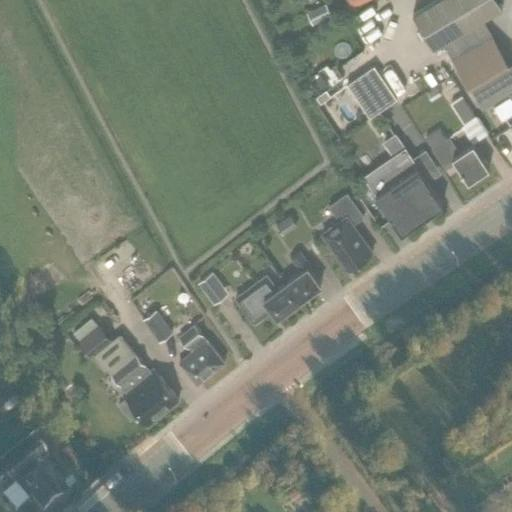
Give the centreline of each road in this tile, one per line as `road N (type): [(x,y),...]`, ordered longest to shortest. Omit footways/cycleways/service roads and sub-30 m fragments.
road 1 (primary): [(267,380),(511,205)]
road 2 (primary): [(112,511),(267,380)]
road 3 (unclassified): [(371,511),(267,380)]
